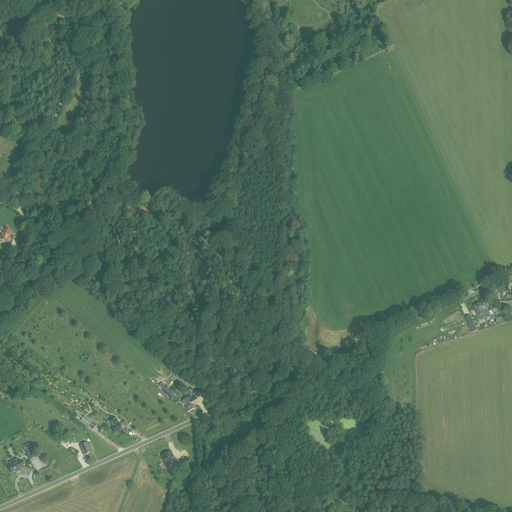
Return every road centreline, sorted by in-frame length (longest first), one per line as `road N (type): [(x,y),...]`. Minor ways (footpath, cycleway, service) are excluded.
road 1 (unclassified): [(0,508),(511,277)]
road 2 (track): [(102,0),(20,198),(25,234),(0,266)]
